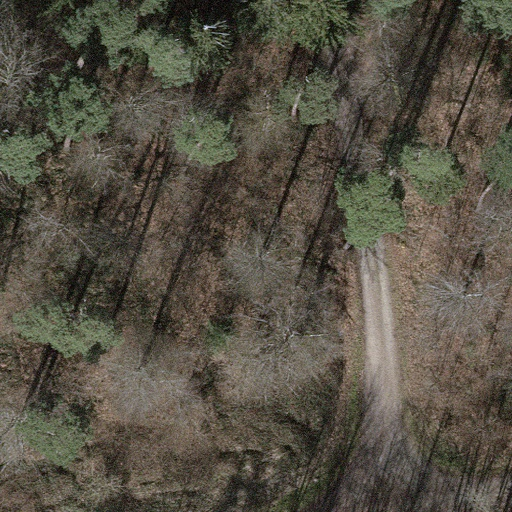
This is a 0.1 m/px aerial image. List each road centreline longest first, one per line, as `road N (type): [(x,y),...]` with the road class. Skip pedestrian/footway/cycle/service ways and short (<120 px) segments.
road 1 (track): [(328,511),(378,498),(368,251),(313,50),(309,0)]
road 2 (track): [(378,498),(511,455)]
